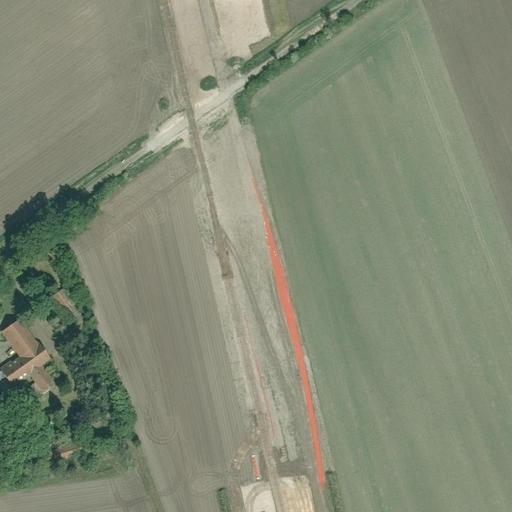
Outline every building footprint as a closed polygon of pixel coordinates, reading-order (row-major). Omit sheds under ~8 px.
[(78,314),(60,287),(44,297),(61,324),(78,314)] [(34,343),(17,318),(0,329),(0,336),(13,356),(34,343)] [(45,359),(34,343),(13,356),(0,365),(0,376),(6,385),(27,371),(39,363),(45,359)] [(52,382),(39,363),(27,371),(39,390),(52,382)] [(90,450),(86,439),(50,451),(54,462),(90,450)]
